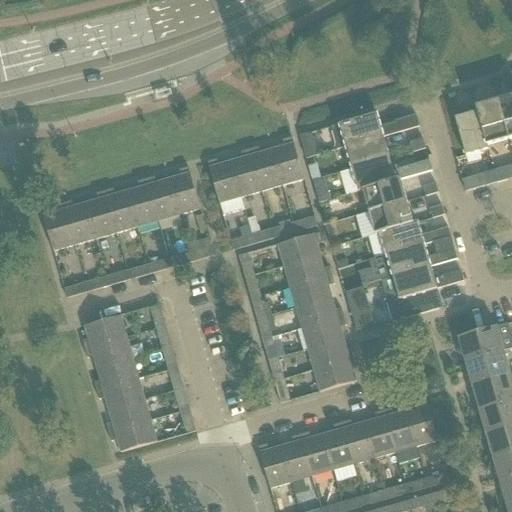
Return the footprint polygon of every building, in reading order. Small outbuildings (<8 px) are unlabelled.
[(511,98),(497,102),(509,141),(511,140),(511,98)] [(509,141),(497,102),(475,109),(476,114),(477,113),(487,147),(488,147),(509,141)] [(477,113),(476,114),(454,120),(466,159),(489,152),(488,147),(487,147),(477,113)] [(381,130),(377,116),(377,115),(331,128),(337,151),(383,138),(384,139),(419,129),(417,119),(395,125),(396,126),(381,130)] [(299,137),(303,149),(315,145),(313,139),(309,135),(299,137)] [(383,138),(345,149),(351,171),(385,161),(390,160),(384,139),(383,138)] [(284,148),(272,151),(283,188),(304,182),(292,139),(282,142),(284,148)] [(426,151),(423,141),(411,144),(414,154),(426,151)] [(283,188),(272,151),(260,155),(258,149),(249,151),(262,194),(283,188)] [(262,194),(249,151),(240,154),(242,160),(230,163),(240,200),(262,194)] [(394,173),(393,172),(390,160),(385,161),(351,171),(358,194),(363,193),(396,184),(401,182),(432,174),(429,163),(394,173)] [(217,161),(207,163),(219,207),(240,200),(230,163),(219,167),(217,161)] [(180,177),(169,180),(180,217),(201,212),(188,168),(178,171),(180,177)] [(504,170),(494,172),(497,185),(507,182),(504,170)] [(497,185),(494,172),(484,175),(487,187),(497,185)] [(180,217),(169,180),(156,184),(155,178),(146,181),(159,223),(180,217)] [(314,182),(320,204),(331,201),(325,179),(314,182)] [(159,223),(146,181),(137,183),(138,189),(127,193),(138,229),(159,223)] [(407,204),(404,194),(401,182),(396,184),(363,193),(369,216),(403,206),(402,205),(407,204)] [(426,199),(438,196),(435,185),(423,189),(426,199)] [(138,229),(127,193),(115,196),(113,190),(104,193),(117,235),(138,229)] [(117,235),(104,193),(95,195),(97,201),(85,205),(96,241),(117,235)] [(96,241),(85,205),(73,208),(71,202),(62,205),(75,247),(96,241)] [(413,225),(411,216),(407,204),(402,205),(403,206),(369,216),(375,237),(380,236),(414,226),(418,225),(418,224),(413,225)] [(75,247),(62,205),(54,207),(55,213),(43,217),(53,253),(75,247)] [(430,211),(433,221),(445,218),(442,208),(430,211)] [(309,221),(293,225),(295,234),(312,230),(309,221)] [(295,234),(293,225),(277,230),(280,239),(295,234)] [(422,237),(418,225),(414,226),(380,236),(387,258),(425,247),(451,240),(448,230),(422,237)] [(268,233),(251,237),(254,246),(270,242),(268,233)] [(320,235),(278,248),(284,268),(320,258),(316,247),(322,245),(320,235)] [(254,246),(251,237),(236,242),(238,251),(254,246)] [(431,269),(457,262),(454,252),(428,259),(425,247),(387,258),(369,263),(371,270),(358,274),(362,289),(393,280),(431,269)] [(205,250),(190,255),(193,264),(208,260),(205,250)] [(176,269),(193,264),(190,255),(173,260),(176,269)] [(323,271),(320,258),(284,268),(290,289),(332,277),(329,269),(323,271)] [(164,262),(149,266),(151,276),(167,271),(164,262)] [(253,277),(249,262),(240,264),(245,280),(253,277)] [(135,281),(151,276),(149,266),(132,272),(135,281)] [(399,301),(386,305),(392,325),(439,312),(433,293),(463,284),(461,274),(435,281),(431,269),(393,280),(399,301)] [(125,284),(122,274),(106,279),(109,288),(125,284)] [(258,294),(253,277),(245,280),(249,296),(258,294)] [(334,286),(332,277),(290,289),(295,310),(331,300),(328,288),(334,286)] [(93,293),(109,288),(106,279),(90,283),(93,293)] [(83,296),(80,286),(64,291),(67,300),(83,296)] [(335,312),(331,300),(295,310),(301,331),(344,319),(341,310),(335,312)] [(261,303),(252,306),(257,322),(266,319),(261,303)] [(160,307),(150,310),(154,326),(164,323),(160,307)] [(368,310),(351,315),(356,334),(374,329),(368,310)] [(126,339),(120,318),(84,328),(88,341),(82,342),(84,351),(126,339)] [(270,335),(266,319),(257,322),(261,338),(270,335)] [(346,328),(344,319),(301,331),(307,352),(343,342),(340,330),(346,328)] [(458,340),(465,364),(504,352),(497,329),(458,340)] [(167,333),(157,336),(162,352),(171,349),(167,333)] [(126,339),(84,351),(87,360),(93,359),(96,370),(133,360),(126,339)] [(347,354),(343,342),(307,352),(313,373),(355,361),(353,352),(347,354)] [(277,359),(273,345),(264,348),(268,362),(277,359)] [(176,365),(171,349),(162,352),(166,367),(176,365)] [(511,376),(504,352),(465,364),(472,387),(511,376)] [(282,377),(277,359),(268,362),(273,379),(282,377)] [(139,381),(133,360),(96,370),(99,382),(94,384),(96,393),(139,381)] [(358,369),(355,361),(313,373),(319,393),(355,383),(352,370),(358,369)] [(184,391),(179,375),(170,377),(174,394),(184,391)] [(511,401),(511,380),(511,376),(472,387),(479,411),(511,401)] [(145,402),(139,381),(96,393),(99,402),(105,400),(108,413),(145,402)] [(289,403),(285,387),(276,390),(280,405),(289,403)] [(188,406),(184,391),(174,394),(178,409),(188,406)] [(426,400),(415,403),(417,409),(406,412),(417,448),(438,442),(426,400)] [(511,427),(511,401),(479,411),(486,435),(511,427)] [(151,423),(145,402),(108,413),(111,424),(106,425),(109,435),(151,423)] [(417,448),(406,412),(394,416),(392,410),(384,412),(396,454),(417,448)] [(396,454),(384,412),(374,415),(376,421),(364,424),(375,460),(396,454)] [(196,433),(191,417),(182,420),(186,436),(196,433)] [(375,460),(364,424),(352,428),(350,422),(342,424),(354,466),(375,460)] [(157,444),(151,423),(109,435),(111,443),(117,442),(120,455),(157,444)] [(354,466),(342,424),(333,427),(335,433),(322,436),(333,472),(354,466)] [(511,453),(511,427),(486,435),(493,459),(511,453)] [(333,472),(322,436),(311,440),(309,433),(300,436),(312,478),(333,472)] [(312,478),(300,436),(291,439),(293,445),(281,448),(291,484),(312,478)] [(291,484),(281,448),(269,451),(268,445),(258,448),(270,490),(291,484)] [(511,479),(511,453),(493,459),(500,483),(511,479)] [(441,475),(426,480),(428,489),(444,485),(441,475)] [(511,505),(511,479),(500,483),(507,507),(511,505)] [(428,489),(426,480),(409,485),(412,494),(428,489)] [(402,497),(399,488),(384,492),(386,501),(402,497)] [(386,501),(384,492),(368,497),(371,506),(386,501)] [(446,492),(430,496),(433,505),(448,500),(446,492)] [(433,505),(430,496),(427,497),(414,501),(417,510),(433,505)] [(349,511),(360,509),(358,500),(342,505),(344,511),(349,511)]
